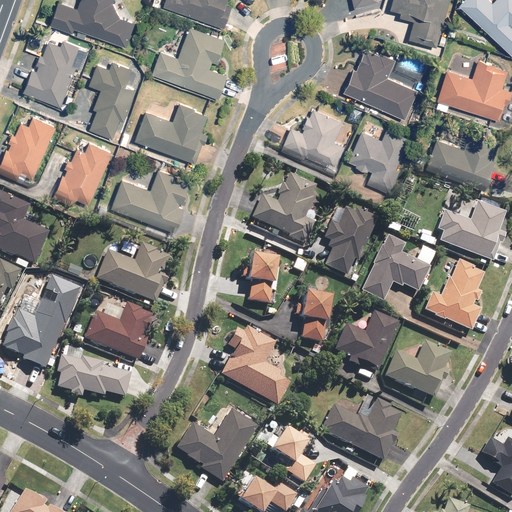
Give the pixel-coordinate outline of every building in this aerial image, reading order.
[(75,26),(128,44),(136,21),(122,16),(114,0),(82,0),(80,7),(60,0),(59,0),(52,22),(74,30),(75,26)] [(166,0),(165,4),(224,26),(233,2),(228,0),(166,0)] [(393,0),(392,7),(400,9),(399,14),(414,18),(409,36),(444,45),(447,34),(441,33),(449,0),(393,0)] [(511,0),(460,0),(461,0),(511,51),(511,0)] [(222,50),(226,38),(190,25),(179,56),(160,49),(152,71),(221,97),(229,73),(210,66),(212,60),(219,63),(224,50),(222,50)] [(61,105),(77,64),(73,62),(80,44),(64,38),(62,44),(50,39),(45,51),(41,50),(25,90),(61,105)] [(353,67),(344,89),(408,117),(420,88),(389,74),(396,58),(367,46),(357,68),(353,67)] [(437,97),(440,98),(437,106),(447,109),(450,102),(502,120),(511,91),(511,89),(503,86),(509,69),(497,65),(497,62),(481,56),(474,76),(448,67),(437,97)] [(125,118),(137,86),(127,82),(133,66),(113,59),(110,66),(98,62),(91,82),(103,87),(95,107),(98,108),(91,126),(114,134),(121,117),(125,118)] [(205,125),(209,114),(195,109),(196,107),(180,101),(174,119),(146,109),(135,137),(199,161),(211,127),(205,125)] [(344,120),(314,106),(303,130),(294,126),(284,147),(305,157),(306,155),(334,169),(346,145),(335,140),(344,120)] [(34,174),(56,124),(35,115),(31,124),(21,120),(0,167),(0,168),(18,176),(21,169),(34,174)] [(363,128),(349,159),(357,162),(356,164),(368,170),(370,166),(373,167),(367,181),(390,191),(400,168),(396,167),(410,136),(387,126),(383,137),(363,128)] [(436,136),(426,166),(487,186),(496,159),(493,158),(499,141),(470,132),(466,145),(436,136)] [(90,200),(113,150),(91,140),(86,149),(77,145),(55,194),(73,202),(77,194),(90,200)] [(426,149),(415,146),(411,158),(423,161),(426,149)] [(181,200),(187,202),(191,190),(188,189),(192,179),(159,167),(151,187),(123,177),(113,205),(178,229),(186,207),(180,204),(181,200)] [(261,194),(251,217),(290,234),(289,237),(304,244),(314,221),(305,217),(314,197),(312,196),(317,185),(291,173),(278,202),(261,194)] [(0,250),(32,265),(48,231),(22,219),(29,204),(0,190),(0,250)] [(500,247),(505,232),(498,230),(505,212),(475,202),(469,220),(443,211),(437,230),(441,231),(438,241),(448,245),(492,260),(497,246),(500,247)] [(334,228),(327,225),(317,250),(327,254),(323,262),(347,273),(353,259),(357,260),(376,216),(355,207),(353,210),(343,206),(334,228)] [(415,259),(400,252),(405,243),(387,234),(361,290),(382,301),(391,282),(400,286),(401,284),(418,291),(436,251),(422,244),(415,259)] [(164,284),(168,274),(162,271),(168,255),(140,244),(133,260),(105,250),(94,278),(156,301),(163,284),(164,284)] [(242,277),(246,277),(246,280),(249,280),(247,301),(269,302),(271,282),(274,282),(276,256),(249,255),(248,269),(243,269),(242,277)] [(11,289),(21,269),(0,259),(0,302),(8,287),(11,289)] [(449,278),(447,277),(439,296),(431,293),(424,310),(472,329),(480,308),(472,305),(473,301),(476,302),(481,290),(477,289),(483,273),(472,269),(473,266),(457,259),(449,278)] [(68,263),(65,271),(78,276),(81,269),(68,263)] [(328,321),(331,294),(304,290),(302,305),(294,304),(293,315),(301,316),(301,317),(303,318),(301,339),(322,342),(324,321),(328,321)] [(44,368),(69,310),(40,298),(29,324),(11,317),(0,342),(0,345),(22,354),(21,358),(44,368)] [(94,310),(84,337),(138,359),(147,337),(143,335),(152,313),(125,302),(118,320),(94,310)] [(345,322),(332,350),(348,357),(346,361),(358,367),(359,365),(375,372),(398,321),(372,309),(363,330),(345,322)] [(236,328),(227,345),(233,349),(220,373),(276,404),(289,381),(278,375),(280,372),(264,363),(276,340),(247,324),(243,332),(236,328)] [(383,377),(432,397),(439,380),(443,382),(449,368),(444,366),(450,352),(423,341),(415,359),(394,351),(383,377)] [(131,372),(59,354),(55,371),(59,372),(56,386),(69,389),(68,393),(81,396),(83,389),(103,394),(104,391),(125,396),(131,372)] [(375,398),(365,418),(360,415),(359,416),(334,404),(321,429),(382,461),(392,442),(394,443),(399,433),(393,430),(401,414),(389,408),(391,406),(375,398)] [(213,436),(191,422),(175,448),(187,455),(186,457),(197,464),(198,462),(202,465),(199,469),(222,483),(256,424),(230,408),(213,436)] [(286,464),(283,469),(304,483),(315,464),(299,454),(308,441),(285,427),(278,439),(272,435),(265,446),(277,453),(275,457),(286,464)] [(511,438),(511,439),(505,436),(502,443),(489,437),(480,452),(500,463),(490,482),(511,493),(511,438)] [(332,480),(324,492),(321,490),(308,511),(302,507),(298,511),(357,511),(367,498),(363,495),(367,488),(353,479),(356,473),(346,467),(336,483),(332,480)] [(271,488),(251,476),(238,498),(261,511),(267,503),(282,511),(284,511),(295,493),(275,481),(271,488)] [(60,511),(48,504),(46,507),(42,504),(44,501),(24,488),(8,511),(60,511)] [(438,508),(436,511),(465,511),(468,505),(447,497),(442,510),(438,508)]
